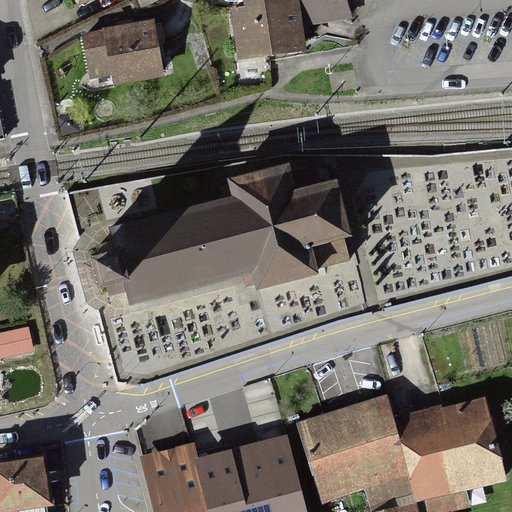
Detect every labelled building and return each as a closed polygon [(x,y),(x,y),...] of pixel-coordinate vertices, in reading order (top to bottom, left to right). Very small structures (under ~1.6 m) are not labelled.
[(349,14),(344,0),(199,0),(200,0),(294,0),(298,20),(349,14)] [(235,8),(240,53),(300,45),(298,20),(294,0),(260,0),(261,5),(235,8)] [(152,24),(83,36),(90,75),(115,71),(118,89),(163,80),(152,24)] [(229,203),(113,232),(131,307),(249,278),(253,293),(320,277),(314,252),(354,242),(338,179),(294,190),(287,164),(224,180),(229,203)] [(510,473),(490,394),(397,418),(413,479),(417,497),(510,473)] [(390,399),(303,427),(329,508),(359,498),(363,511),(423,511),(417,497),(413,479),(397,418),(390,399)] [(197,452),(147,465),(159,511),(213,511),(212,509),(224,506),(225,511),(305,511),(287,440),(200,463),(197,452)] [(40,455),(0,461),(0,511),(19,511),(48,507),(40,455)]
